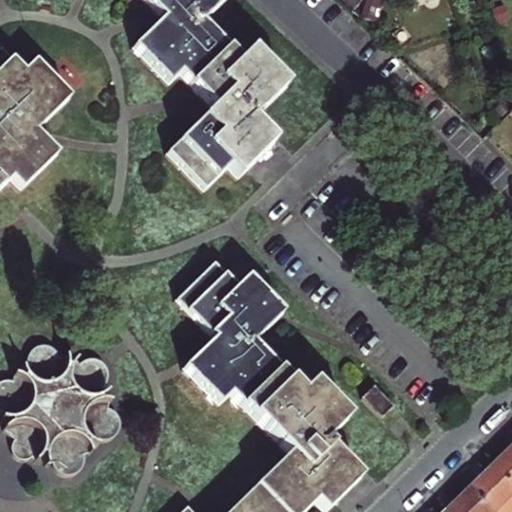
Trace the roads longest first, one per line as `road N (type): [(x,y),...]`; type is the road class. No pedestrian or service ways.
road 1 (residential): [(279,0),(511,224)]
road 2 (residential): [(511,387),(384,511)]
